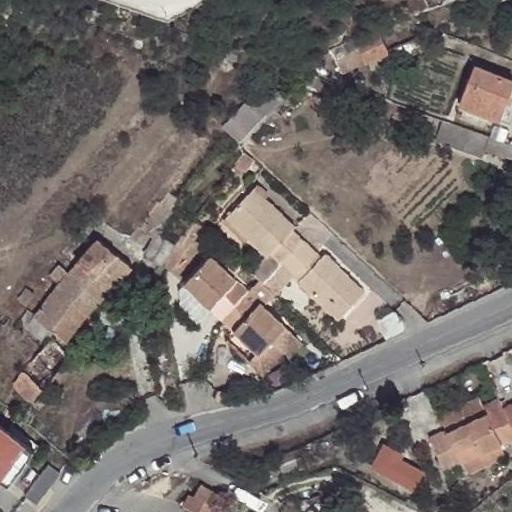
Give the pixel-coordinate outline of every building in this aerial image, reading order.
[(338,52),(343,64),(344,71),(368,63),(360,42),(338,52)] [(328,75),(343,64),(337,57),(322,65),(328,75)] [(511,126),(511,82),(486,72),(471,111),(511,126)] [(222,125),(240,142),(283,95),(267,79),(222,125)] [(494,140),(446,123),(440,142),(487,159),(491,150),(494,140)] [(511,146),(494,140),(491,150),(487,159),(499,164),(502,153),(511,156),(511,146)] [(288,281),(310,257),(287,235),(289,231),(247,194),(221,224),(261,263),(265,259),(288,281)] [(132,238),(139,244),(143,247),(146,243),(147,241),(169,213),(161,204),(136,233),(132,238)] [(180,262),(200,237),(191,230),(178,250),(173,255),(180,262)] [(173,255),(178,250),(167,240),(162,237),(161,237),(152,248),(146,257),(162,270),(173,255)] [(61,283),(90,312),(132,269),(113,250),(102,240),(85,258),(72,272),(61,283)] [(318,260),(310,257),(288,281),(294,286),(318,260)] [(359,298),(318,260),(294,286),(334,324),(359,298)] [(63,264),(52,275),(61,283),(72,272),(64,264),(63,264)] [(192,305),(209,320),(259,364),(285,335),(207,267),(183,296),(192,305)] [(81,322),(90,312),(61,283),(37,315),(35,317),(51,330),(65,342),(81,322)] [(205,325),(209,320),(192,305),(188,310),(205,325)] [(35,317),(37,315),(31,310),(22,320),(29,325),(35,317)] [(51,330),(35,317),(29,325),(43,338),(51,330)] [(12,382),(31,403),(72,365),(53,343),(12,382)] [(466,404),(470,414),(472,421),(493,413),(498,428),(511,421),(511,417),(508,407),(504,399),(489,405),(486,396),(466,404)] [(446,413),(449,422),(470,414),(466,404),(446,413)] [(452,429),(434,437),(448,469),(511,440),(511,421),(498,428),(493,413),(472,421),(470,414),(449,422),(452,429)] [(0,444),(10,433),(0,424),(0,444)] [(10,433),(0,444),(0,470),(13,482),(40,450),(14,428),(10,433)] [(195,496),(189,494),(184,505),(195,511),(215,511),(224,495),(201,483),(195,496)]
